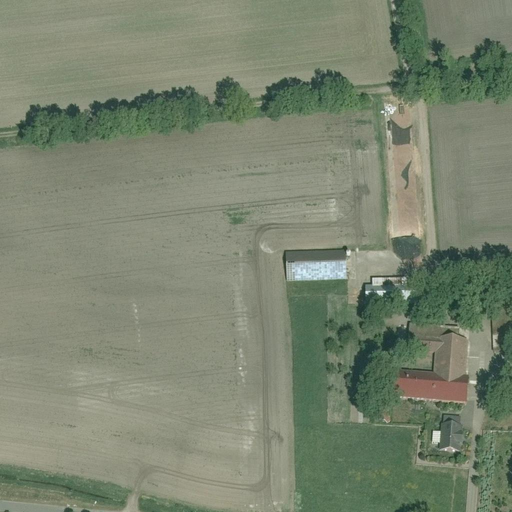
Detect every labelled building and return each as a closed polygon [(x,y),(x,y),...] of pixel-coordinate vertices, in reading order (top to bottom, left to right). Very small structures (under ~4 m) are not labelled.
[(404,117),(392,118),(394,139),(412,138),(410,111),(403,111),(404,117)] [(344,248),(283,249),(284,284),(345,283),(344,248)] [(373,287),(365,287),(366,308),(418,307),(418,287),(407,287),(407,280),(373,281),(373,287)] [(410,326),(408,352),(435,354),(434,375),(391,372),(389,400),(467,406),(469,378),(466,378),(469,342),(458,341),(459,330),(410,326)] [(461,423),(441,420),(436,452),(456,455),(461,423)]
